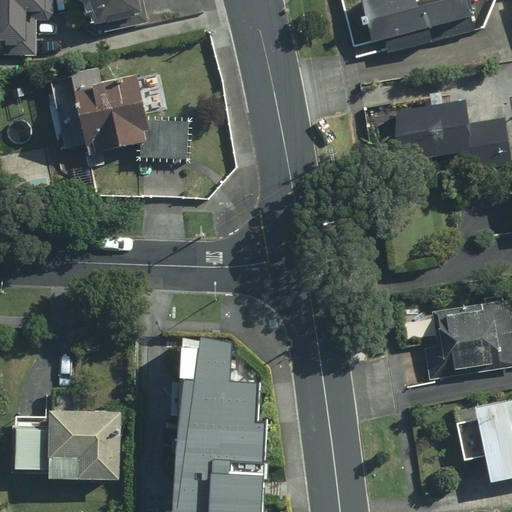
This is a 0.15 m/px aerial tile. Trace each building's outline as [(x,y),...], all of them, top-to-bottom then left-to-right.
[(0,0),(0,52),(40,54),(41,10),(57,11),(57,0),(0,0)] [(146,9),(143,0),(97,0),(103,20),(146,9)] [(477,0),(423,0),(373,13),(380,38),(481,13),(477,0)] [(99,142),(101,149),(147,139),(145,132),(155,129),(143,74),(80,88),(92,144),(99,142)] [(405,158),(471,147),(475,167),(511,161),(511,140),(508,117),(476,122),(472,98),(397,111),(405,158)] [(442,346),(428,348),(432,377),(511,366),(511,299),(437,309),(442,346)] [(184,382),(176,511),(263,511),(269,424),(262,424),(265,383),(232,380),(234,344),(201,342),(198,383),(184,382)] [(511,397),(481,404),(497,480),(511,476),(511,397)] [(57,408),(57,423),(16,422),(15,467),(56,469),(56,475),(127,477),(128,410),(57,408)]
